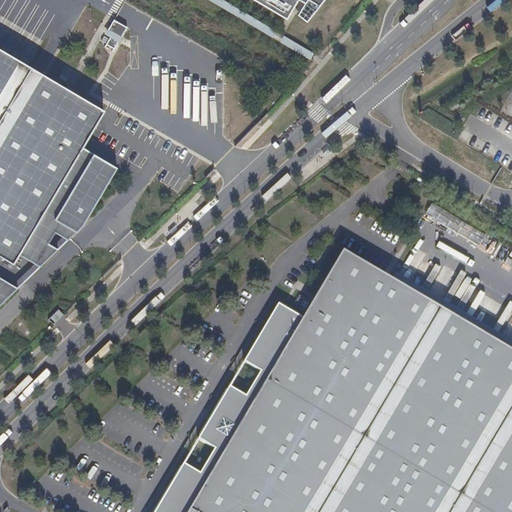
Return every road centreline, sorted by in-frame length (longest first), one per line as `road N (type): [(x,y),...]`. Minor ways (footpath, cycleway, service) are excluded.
road 1 (unclassified): [(0,447),(193,253),(365,104)]
road 2 (unclassified): [(348,85),(0,418)]
road 3 (unclassified): [(365,104),(495,0)]
road 4 (unclassified): [(438,0),(348,85)]
